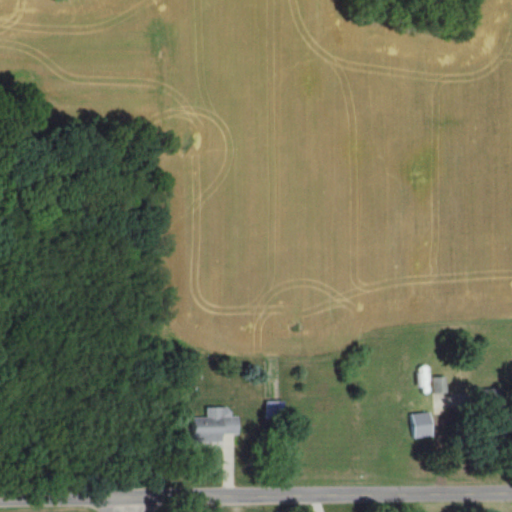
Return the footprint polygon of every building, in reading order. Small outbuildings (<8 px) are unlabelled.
[(428,378),(428,394),(442,394),(442,378),(428,378)] [(476,390),(476,408),(494,408),(494,390),(476,390)] [(201,419),(187,419),(187,439),(233,439),(233,418),(217,418),(217,408),(201,409),(201,419)] [(511,437),(511,412),(491,416),(495,440),(511,437)] [(408,440),(426,439),(425,414),(406,415),(408,440)]
